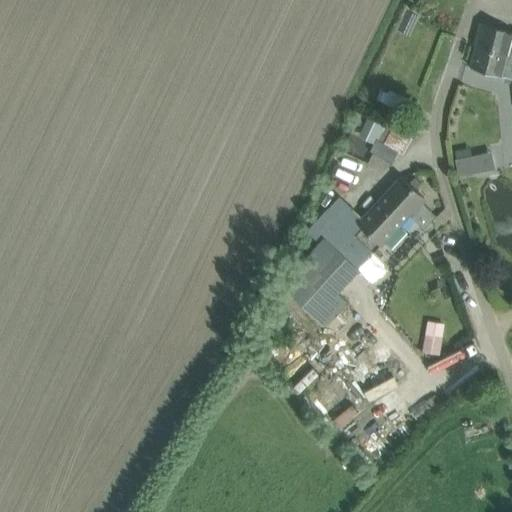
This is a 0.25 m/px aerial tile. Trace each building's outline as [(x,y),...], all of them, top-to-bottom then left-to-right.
[(511,32),(482,24),(476,46),(508,54),(511,54),(511,32)] [(511,54),(508,54),(476,46),(471,66),(511,77),(511,54)] [(413,136),(396,125),(388,121),(377,139),(403,154),(413,136)] [(495,168),(491,153),(456,160),(459,176),(495,168)] [(317,254),(286,297),(309,317),(319,326),(345,300),(334,290),(379,243),(401,220),(408,212),(410,214),(425,228),(437,215),(420,200),(423,197),(402,177),(380,200),(365,217),(354,207),(340,222),(332,234),(333,236),(317,254)] [(431,294),(422,285),(433,275),(421,260),(391,287),(413,311),(431,294)] [(439,355),(443,334),(426,332),(423,353),(439,355)]
